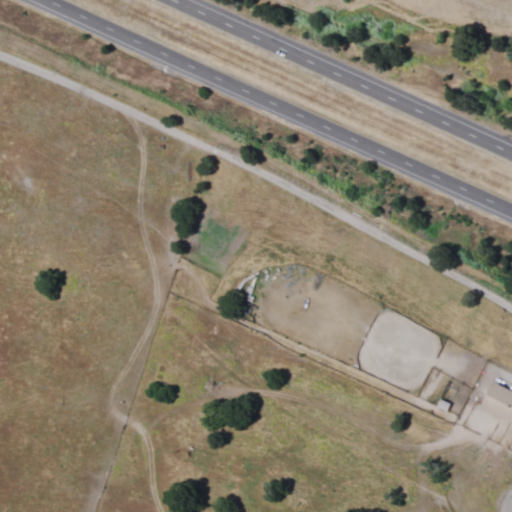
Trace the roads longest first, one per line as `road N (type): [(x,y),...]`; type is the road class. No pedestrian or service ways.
road 1 (primary): [(34,0),(511,210)]
road 2 (primary): [(511,143),(187,0)]
